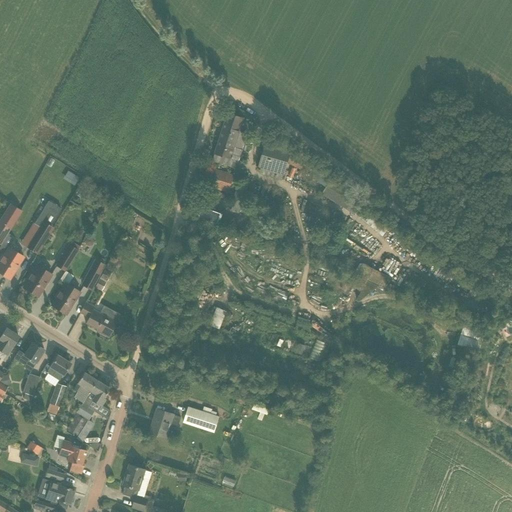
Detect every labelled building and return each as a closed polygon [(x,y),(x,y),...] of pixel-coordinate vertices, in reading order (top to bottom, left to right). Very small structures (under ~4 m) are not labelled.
[(215,153),(232,158),(235,149),(242,152),(248,134),(240,131),(244,119),(227,114),(215,153)] [(260,166),(283,173),(290,150),(267,143),(260,166)] [(210,168),(205,185),(229,192),(234,176),(210,168)] [(62,178),(74,185),(78,177),(66,170),(62,178)] [(325,185),(320,195),(348,208),(353,198),(325,185)] [(36,253),(52,228),(50,226),(61,209),(48,201),(34,224),(40,227),(27,248),(36,253)] [(0,243),(1,244),(10,229),(0,222),(0,243)] [(79,246),(72,242),(56,266),(64,271),(79,246)] [(0,273),(4,276),(9,279),(23,257),(9,248),(4,256),(3,255),(0,259),(0,273)] [(104,264),(96,260),(82,285),(91,290),(104,264)] [(353,286),(359,289),(357,296),(367,300),(374,284),(383,288),(389,274),(362,264),(353,286)] [(23,288),(32,293),(37,297),(51,275),(37,265),(32,273),(31,273),(27,279),(28,280),(23,288)] [(100,278),(106,282),(111,273),(105,269),(100,278)] [(106,282),(100,278),(95,287),(102,291),(106,282)] [(51,305),(66,315),(80,292),(65,283),(60,291),(59,290),(55,297),(56,298),(51,305)] [(80,313),(81,313),(88,317),(85,323),(101,332),(100,333),(108,338),(117,323),(93,310),(94,307),(86,303),(80,313)] [(0,356),(3,359),(6,357),(18,336),(6,328),(0,337),(0,356)] [(44,350),(43,349),(43,347),(40,345),(38,346),(32,342),(24,354),(19,351),(14,359),(25,366),(29,359),(36,363),(44,350)] [(57,355),(51,364),(49,367),(46,373),(59,381),(70,364),(57,355)] [(83,402),(96,380),(84,372),(77,383),(77,384),(74,389),(77,392),(74,397),(82,402),(83,402)] [(23,393),(33,396),(39,377),(29,374),(23,393)] [(109,388),(96,380),(83,402),(82,402),(75,414),(76,414),(86,421),(88,422),(95,409),(89,405),(92,401),(101,407),(105,400),(103,398),(109,388)] [(49,404),(59,407),(66,387),(56,383),(49,404)] [(219,417),(207,413),(188,407),(184,422),(214,432),(219,417)] [(150,433),(166,438),(167,438),(171,426),(177,429),(181,417),(175,415),(158,409),(150,433)] [(86,421),(76,414),(66,430),(77,436),(86,421)] [(37,455),(41,448),(30,440),(25,447),(37,455)] [(81,445),(72,443),(63,440),(60,449),(58,456),(67,459),(67,461),(72,463),(70,470),(81,474),(84,464),(82,463),(86,451),(80,449),(81,445)] [(20,462),(37,466),(39,457),(22,453),(20,462)] [(123,485),(125,486),(123,494),(134,497),(135,491),(137,492),(137,490),(139,490),(145,470),(130,465),(129,466),(130,466),(126,479),(125,479),(123,485)] [(64,474),(47,469),(45,477),(62,482),(64,474)] [(74,490),(64,487),(60,486),(60,485),(50,482),(45,497),(55,501),(56,500),(70,504),(70,502),(71,503),(73,502),(74,499),(73,497),(72,497),(74,490)] [(136,496),(133,507),(144,511),(148,499),(136,496)] [(0,509),(4,511),(17,511),(0,501),(0,509)]
